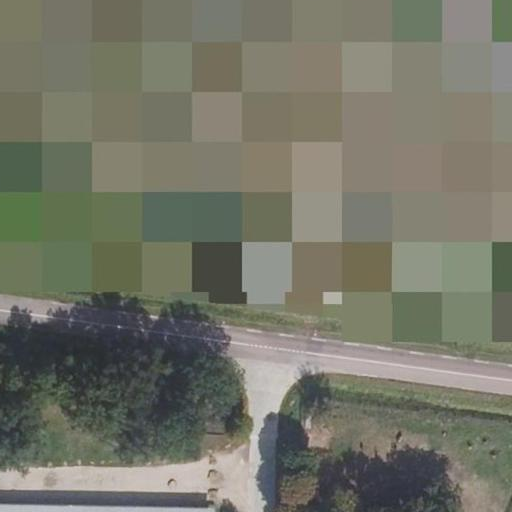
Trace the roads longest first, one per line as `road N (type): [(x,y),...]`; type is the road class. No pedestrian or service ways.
road 1 (secondary): [(0,310),(511,381)]
road 2 (track): [(0,483),(264,479)]
